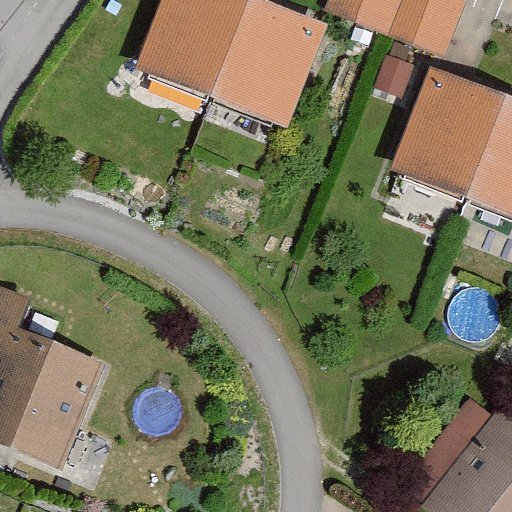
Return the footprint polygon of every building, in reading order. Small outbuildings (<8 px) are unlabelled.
[(325,26),(255,0),(161,0),(136,69),(287,126),(325,26)] [(467,0),(466,0),(333,0),(328,15),(446,58),(467,0)] [(511,98),(445,71),(403,173),(511,217),(511,98)] [(31,303),(0,291),(0,362),(1,363),(0,364),(0,443),(66,469),(107,364),(20,331),(31,303)] [(511,511),(511,415),(503,408),(473,444),(449,425),(398,490),(425,511),(511,511)]
